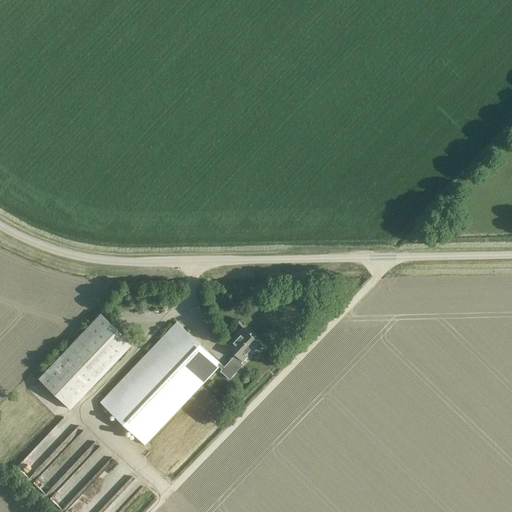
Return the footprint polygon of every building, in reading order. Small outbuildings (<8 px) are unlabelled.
[(101,313),(38,378),(70,409),(133,343),(101,313)] [(145,444),(219,366),(221,364),(176,322),(100,402),(145,444)] [(249,334),(245,329),(239,336),(237,334),(227,345),(226,344),(226,345),(231,350),(232,350),(233,351),(234,351),(235,350),(238,352),(224,366),(221,364),(219,366),(222,369),(220,370),(229,379),(243,364),(241,362),(253,350),(251,348),(257,341),(253,337),(254,335),(251,332),(249,334)] [(15,418),(18,422),(27,414),(24,410),(15,418)] [(63,415),(58,421),(65,428),(71,422),(63,415)] [(56,430),(47,433),(49,441),(59,439),(56,430)] [(16,466),(25,476),(46,456),(37,446),(16,466)] [(62,472),(63,472),(69,465),(56,455),(53,459),(65,468),(62,472)] [(50,483),(44,473),(33,480),(39,490),(50,483)] [(93,484),(75,502),(85,511),(102,493),(93,484)] [(58,490),(50,496),(58,508),(67,502),(58,490)] [(102,502),(93,511),(112,511),(113,511),(102,502)]
